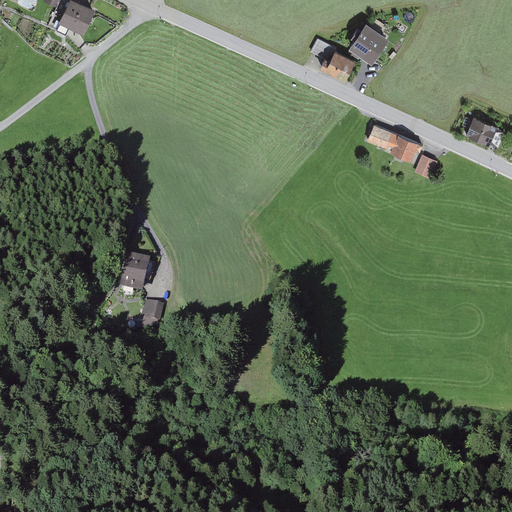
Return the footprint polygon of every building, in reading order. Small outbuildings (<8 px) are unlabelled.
[(94,7),(77,0),(68,0),(59,20),(82,31),(94,7)] [(388,38),(365,24),(350,49),(373,62),(388,38)] [(356,61),(336,51),(332,60),(328,58),(323,69),(347,81),(356,61)] [(498,125),(477,117),(469,136),(490,144),(498,125)] [(420,144),(375,124),(367,142),(413,162),(420,144)] [(436,160),(423,155),(417,170),(430,176),(436,160)] [(151,263),(128,258),(121,289),(143,294),(151,263)] [(164,307),(148,303),(142,325),(158,329),(164,307)]
